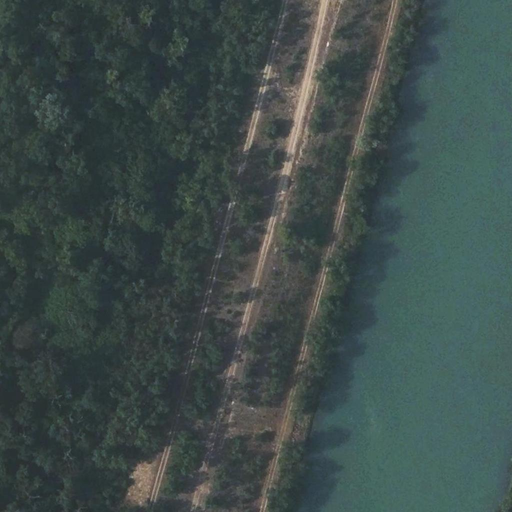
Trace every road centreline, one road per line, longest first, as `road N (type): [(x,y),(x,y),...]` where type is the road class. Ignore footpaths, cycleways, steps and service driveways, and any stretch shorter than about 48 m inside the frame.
road 1 (track): [(152,511),(289,0)]
road 2 (track): [(325,0),(192,511)]
